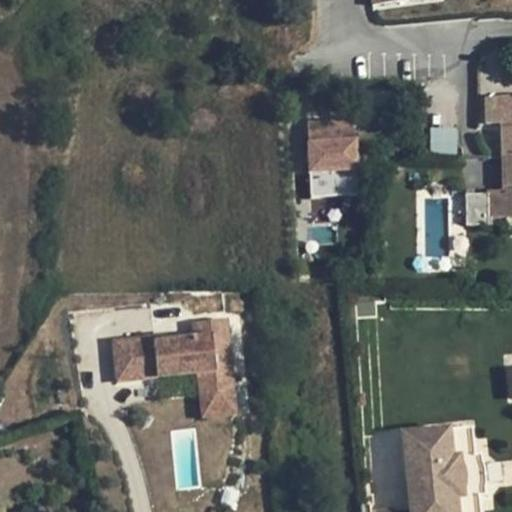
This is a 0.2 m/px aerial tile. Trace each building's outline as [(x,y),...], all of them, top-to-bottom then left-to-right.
[(511,97),(485,98),(486,125),(501,125),(501,159),(502,192),(487,192),(487,195),(487,219),(511,219),(511,97)] [(353,174),(351,121),(303,123),(305,176),(353,174)] [(353,174),(305,176),(306,200),(354,198),(353,174)] [(487,195),(469,195),(469,228),(487,228),(487,219),(487,195)] [(239,416),(231,325),(198,329),(199,340),(158,343),(161,378),(203,374),(206,419),(239,416)] [(120,347),(123,381),(161,378),(158,343),(120,347)] [(454,433),(407,437),(413,511),(473,511),(472,502),(482,501),(481,491),(483,489),(485,483),(485,479),(485,477),(482,471),(480,468),(479,459),(469,460),(467,432),(454,434),(454,433)]
